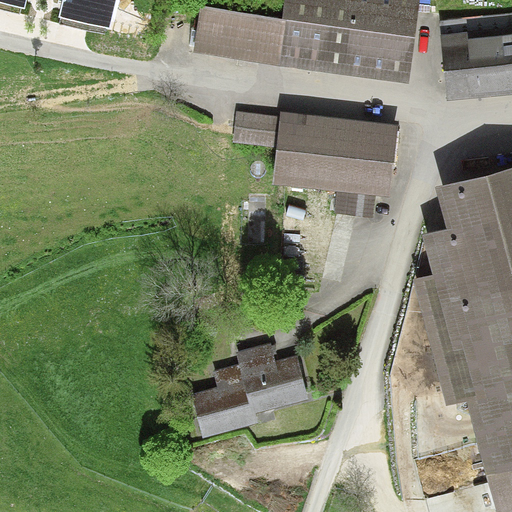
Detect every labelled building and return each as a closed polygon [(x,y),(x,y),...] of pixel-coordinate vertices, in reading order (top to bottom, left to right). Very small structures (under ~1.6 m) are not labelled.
[(0,0),(0,1),(25,8),(26,0),(62,0),(59,17),(110,28),(116,0),(0,0)] [(417,0),(288,0),(286,21),(198,7),(192,53),(407,83),(417,0)] [(511,34),(440,41),(444,93),(511,87),(511,34)] [(395,137),(279,120),(271,174),(344,184),(379,189),(388,190),(395,137)] [(511,511),(511,169),(442,190),(452,227),(423,236),(435,277),(414,283),(446,391),(462,386),(498,511),(511,511)] [(379,189),(344,184),(340,213),(375,218),(379,189)] [(243,383),(249,407),(305,394),(296,358),(270,364),(266,351),(237,358),(243,383)] [(243,383),(188,396),(198,439),(254,426),(249,407),(243,383)]
